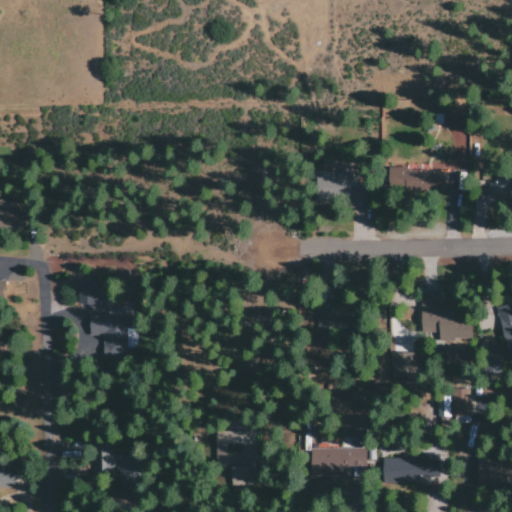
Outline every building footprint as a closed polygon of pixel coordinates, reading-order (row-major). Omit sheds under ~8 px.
[(441,191),(440,167),(386,169),(387,189),(403,189),(403,192),(441,191)] [(315,199),(352,198),(351,170),(314,171),(315,199)] [(419,332),(437,332),(437,339),(470,338),(469,304),(438,305),(437,292),(419,292),(419,332)] [(511,305),(498,307),(500,344),(511,342),(511,305)] [(102,358),(125,358),(125,313),(88,313),(88,335),(102,335),(102,358)] [(410,377),(411,349),(390,348),(389,377),(410,377)] [(451,388),(451,419),(468,420),(469,389),(451,388)] [(309,475),(347,476),(348,465),(365,466),(365,449),(310,448),(309,475)] [(381,459),(381,485),(427,486),(427,477),(437,477),(437,453),(418,453),(418,459),(381,459)] [(0,487),(13,489),(16,467),(0,465),(0,487)]
